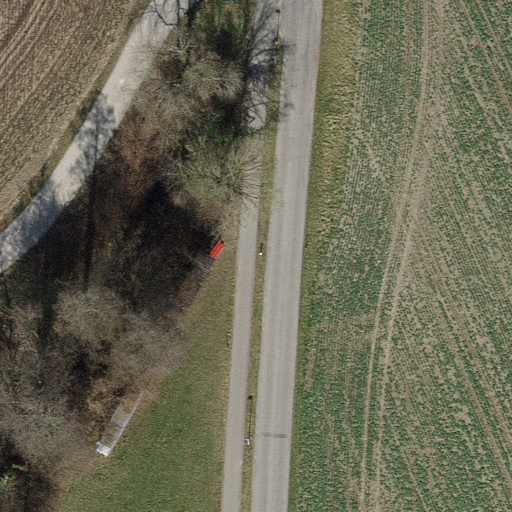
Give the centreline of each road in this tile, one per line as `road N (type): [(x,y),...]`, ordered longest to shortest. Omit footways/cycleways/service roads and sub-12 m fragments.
road 1 (unclassified): [(273,511),(304,0)]
road 2 (track): [(0,247),(97,145),(186,0)]
